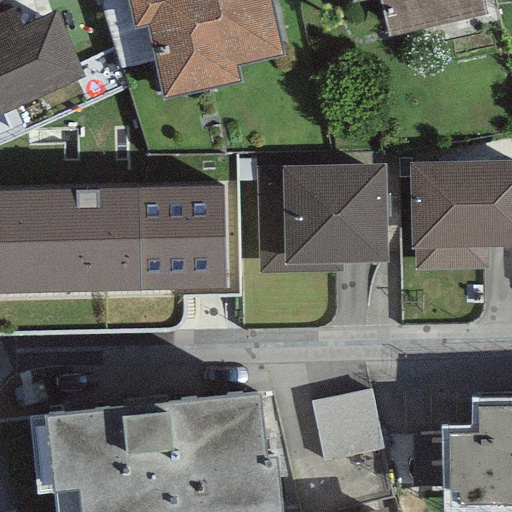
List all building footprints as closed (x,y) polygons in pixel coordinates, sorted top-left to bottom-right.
[(0,104),(84,67),(54,0),(22,15),(15,0),(11,0),(0,5),(0,104)] [(129,0),(134,17),(145,14),(162,86),(241,67),(237,52),(285,41),(275,0),(129,0)] [(486,0),(383,0),(390,27),(488,4),(486,0)] [(127,130),(0,132),(0,268),(238,264),(236,169),(128,171),(127,130)] [(415,265),(487,263),(487,237),(511,235),(511,151),(407,155),(409,241),(414,241),(415,265)] [(343,267),(342,252),(386,251),(383,154),(281,158),(282,161),(257,162),(260,269),(343,267)] [(43,399),(28,401),(36,475),(53,473),(57,511),(271,511),(277,511),(275,497),(282,497),(275,433),(266,434),(259,371),(43,395),(43,399)] [(319,396),(328,457),(389,448),(380,387),(319,396)] [(511,390),(477,391),(478,416),(447,416),(448,431),(411,432),(412,483),(458,482),(458,491),(511,489),(511,390)] [(391,511),(388,496),(322,511),(391,511)]
